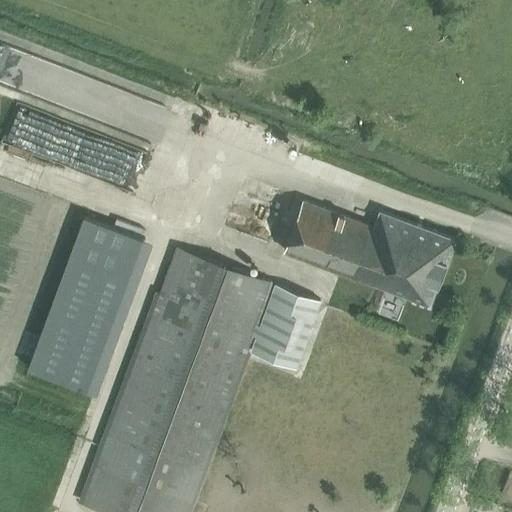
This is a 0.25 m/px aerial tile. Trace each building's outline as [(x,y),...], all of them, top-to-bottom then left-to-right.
[(94,105),(112,112),(124,81),(106,74),(94,105)] [(28,134),(53,136),(55,111),(22,109),(19,146),(27,147),(28,134)] [(304,200),(286,250),(432,305),(457,239),(384,212),(378,228),(304,200)] [(144,238),(86,217),(30,369),(88,391),(144,238)] [(106,511),(188,511),(204,470),(273,282),(179,248),(110,435),(83,503),(106,511)] [(297,367),(321,300),(277,284),(253,351),(297,367)]
